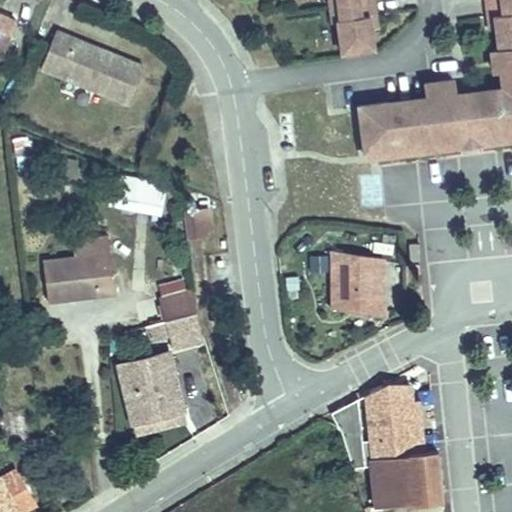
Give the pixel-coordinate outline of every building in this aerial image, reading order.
[(325,0),(328,19),(335,18),(335,17),(337,17),(334,0),(325,0)] [(340,51),(372,46),(369,26),(367,14),(373,13),(371,0),(334,0),(337,17),(335,17),(335,18),(340,51)] [(511,0),(484,0),(486,12),(492,11),(494,23),(502,82),(503,89),(475,93),(480,131),(502,128),(502,134),(511,132),(511,0)] [(492,11),(486,12),(488,24),(494,23),(492,11)] [(0,59),(15,22),(0,15),(0,59)] [(56,34),(41,71),(128,106),(143,68),(56,34)] [(426,93),(388,98),(389,105),(455,96),(460,134),(439,137),(440,143),(502,134),(502,128),(480,131),(475,93),(503,89),(502,82),(454,89),(452,75),(424,79),(426,93)] [(388,98),(359,103),(365,147),(409,141),(409,148),(440,143),(439,137),(460,134),(455,96),(389,105),(388,98)] [(409,141),(365,147),(366,154),(409,148),(409,141)] [(172,189),(156,190),(157,202),(174,200),(172,189)] [(207,209),(182,212),(186,237),(205,235),(204,229),(210,228),(207,209)] [(492,233),(468,234),(469,255),(493,254),(492,233)] [(418,244),(407,244),(408,261),(417,261),(416,250),(418,250),(418,244)] [(384,259),(332,251),(332,307),(384,314),(384,259)] [(106,295),(102,267),(97,267),(95,254),(42,261),(48,303),(106,295)] [(113,265),(102,267),(106,295),(116,293),(113,265)] [(159,299),(165,321),(196,312),(192,289),(159,299)] [(173,347),(200,339),(203,338),(196,312),(165,321),(169,334),(173,347)] [(165,321),(146,326),(150,339),(169,334),(165,321)] [(118,365),(132,423),(182,410),(185,409),(170,351),(118,365)] [(359,397),(344,404),(331,412),(352,465),(368,462),(359,397)] [(182,410),(132,423),(135,433),(184,421),(182,410)] [(372,457),(377,507),(413,504),(414,506),(443,502),(437,449),(409,452),(409,453),(372,457)] [(21,468),(0,480),(0,511),(28,511),(25,507),(40,499),(21,468)]
